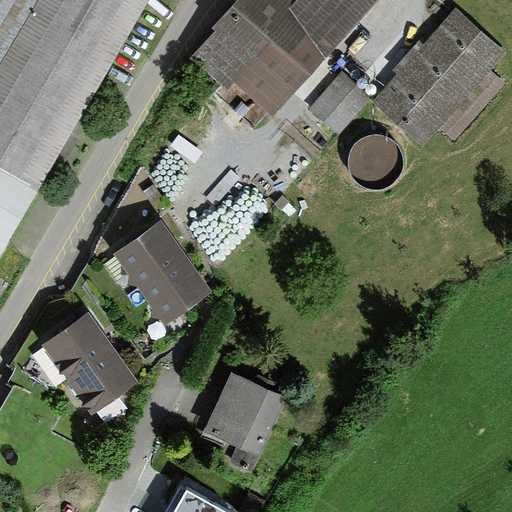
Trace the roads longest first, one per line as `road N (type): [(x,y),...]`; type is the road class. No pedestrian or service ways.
road 1 (unclassified): [(205,0),(97,165),(0,342)]
road 2 (residential): [(104,511),(171,372)]
